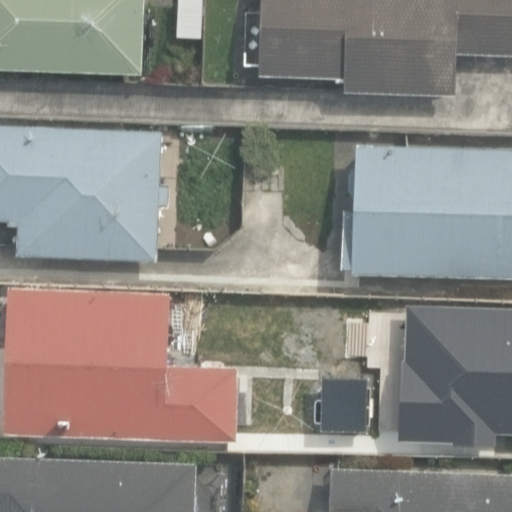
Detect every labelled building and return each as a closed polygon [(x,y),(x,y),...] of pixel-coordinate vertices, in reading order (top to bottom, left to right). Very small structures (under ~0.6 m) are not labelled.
[(0,0),(0,59),(138,65),(140,0),(0,0)] [(174,0),(173,28),(199,29),(200,0),(174,0)] [(339,82),(450,86),(452,43),(511,45),(511,0),(257,0),(255,64),(340,68),(339,82)] [(14,243),(154,249),(159,121),(0,113),(0,208),(15,210),(14,243)] [(341,263),(511,267),(511,139),(352,135),(351,155),(346,165),(346,182),(354,194),(354,200),(343,200),(341,263)] [(0,420),(231,429),(234,357),(163,355),(166,284),(6,278),(0,420)] [(380,437),(423,438),(424,386),(381,385),(380,437)] [(0,511),(187,511),(190,455),(0,448),(0,511)] [(511,511),(511,474),(333,468),(331,511),(511,511)]
